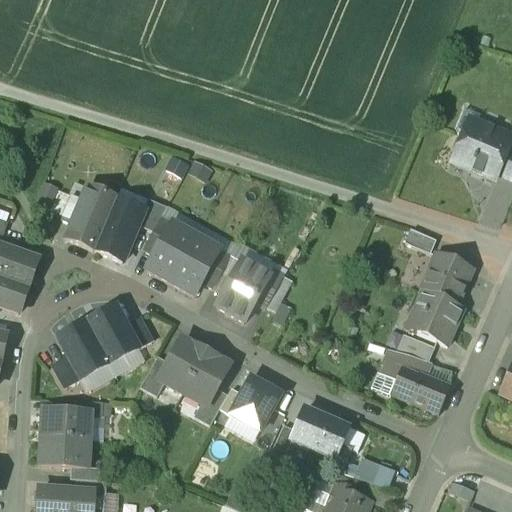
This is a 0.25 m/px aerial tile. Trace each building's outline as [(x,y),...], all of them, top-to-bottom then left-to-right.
[(511,140),(476,126),(471,137),(458,139),(454,148),(457,152),(451,167),(493,185),(496,177),(507,151),(511,140)] [(511,153),(507,151),(496,177),(511,183),(511,153)] [(56,194),(43,189),(37,206),(49,211),(56,194)] [(115,204),(86,192),(81,205),(71,229),(65,244),(93,256),(115,204)] [(70,201),(60,225),(71,229),(81,205),(70,201)] [(142,216),(115,204),(93,256),(121,267),(137,230),(143,216),(142,216)] [(166,212),(147,204),(142,216),(143,216),(137,230),(152,237),(159,223),(160,223),(165,214),(166,212)] [(200,233),(165,214),(160,223),(170,229),(194,243),(200,233)] [(160,223),(159,223),(152,237),(142,255),(153,261),(170,229),(160,223)] [(194,243),(170,229),(153,261),(145,275),(169,288),(194,243)] [(235,252),(200,233),(194,243),(218,256),(230,262),(235,252)] [(434,245),(410,235),(404,248),(428,258),(434,245)] [(194,243),(169,288),(193,301),(201,287),(218,256),(194,243)] [(0,253),(0,284),(26,294),(36,266),(0,253)] [(218,256),(201,287),(212,294),(230,262),(218,256)] [(470,275),(439,262),(432,279),(427,277),(420,295),(421,295),(455,310),(470,275)] [(267,282),(240,268),(215,313),(243,328),(255,307),(268,283),(267,282)] [(271,275),(267,282),(268,283),(255,307),(265,313),(282,282),(271,275)] [(26,295),(0,285),(0,312),(18,319),(26,295)] [(455,310),(421,295),(412,318),(423,322),(416,338),(446,352),(463,313),(455,310)] [(114,313),(85,328),(108,371),(137,355),(124,331),(114,313)] [(151,347),(138,323),(124,331),(137,355),(151,347)] [(108,371),(85,328),(56,344),(66,363),(79,386),(108,371)] [(433,354),(403,340),(395,358),(427,368),(433,354)] [(204,360),(180,346),(167,369),(157,386),(163,390),(182,400),(204,360)] [(395,358),(389,355),(383,372),(398,378),(400,375),(416,382),(417,380),(423,382),(429,368),(427,368),(395,358)] [(228,373),(204,360),(182,400),(200,410),(206,413),(216,396),(228,373)] [(79,386),(66,363),(51,371),(64,394),(79,386)] [(156,363),(139,394),(156,404),(163,390),(157,386),(167,369),(156,363)] [(511,367),(498,399),(511,404),(511,367)] [(398,378),(383,372),(379,380),(375,383),(370,394),(389,403),(390,400),(389,400),(398,378)] [(423,382),(417,380),(416,382),(400,375),(398,378),(389,400),(390,400),(437,420),(449,393),(423,382)] [(241,401),(230,422),(258,438),(279,402),(250,386),(241,401)] [(230,422),(241,401),(230,395),(226,402),(218,416),(229,423),(230,422)] [(206,413),(200,410),(192,424),(209,433),(218,416),(226,402),(216,396),(206,413)] [(102,408),(71,406),(70,419),(89,420),(89,422),(101,422),(102,408)] [(347,434),(303,415),(293,437),(289,448),(290,449),(307,456),(308,454),(334,465),(335,463),(346,468),(350,456),(340,451),(347,434)] [(70,419),(41,417),(40,445),(88,448),(89,422),(89,420),(70,419)] [(293,437),(282,432),(272,455),(285,460),(290,449),(289,448),(293,437)] [(88,448),(40,445),(38,473),(70,475),(86,476),(86,474),(88,448)] [(395,476),(362,465),(360,472),(346,468),(342,479),(389,494),(395,476)] [(86,476),(70,475),(69,487),(75,487),(98,488),(99,475),(86,474),(86,476)] [(98,488),(75,487),(74,499),(92,500),(92,505),(104,506),(105,489),(98,488)] [(377,494),(355,487),(352,496),(352,497),(350,503),(370,509),(372,510),(377,494)] [(368,511),(370,509),(350,503),(352,497),(352,496),(334,491),(328,506),(328,507),(326,511),(368,511)] [(74,499),(37,497),(35,511),(91,511),(92,505),(92,500),(74,499)]
